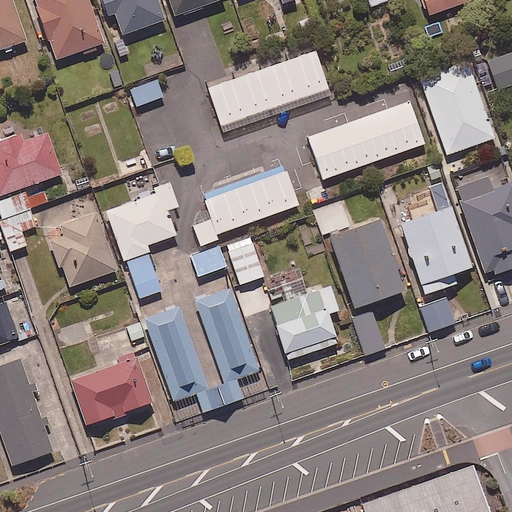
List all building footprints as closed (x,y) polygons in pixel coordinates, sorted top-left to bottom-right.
[(0,0),(0,47),(24,39),(11,0),(0,0)] [(102,41),(87,0),(33,0),(54,58),(102,41)] [(163,18),(156,0),(101,0),(106,12),(113,10),(121,33),(163,18)] [(212,0),(169,0),(175,14),(212,0)] [(420,0),(425,14),(464,0),(420,0)] [(315,49),(207,86),(221,125),(329,88),(315,49)] [(511,83),(511,50),(487,59),(497,88),(511,83)] [(493,136),(466,59),(419,76),(446,153),(493,136)] [(161,95),(155,79),(128,89),(135,105),(161,95)] [(408,100),(306,136),(321,178),(423,141),(408,100)] [(0,139),(0,192),(60,172),(43,125),(0,139)] [(284,170),(203,200),(210,218),(192,225),(199,245),(216,238),(214,233),(296,203),(284,170)] [(493,272),(511,265),(511,184),(511,181),(490,188),(484,172),(453,182),(483,269),(491,266),(493,272)] [(469,264),(440,180),(427,185),(435,207),(398,220),(423,292),(454,281),(450,271),(469,264)] [(153,192),(107,208),(139,298),(161,290),(145,244),(174,233),(165,208),(176,204),(168,181),(151,187),(153,192)] [(0,218),(0,223),(9,251),(25,245),(20,229),(34,225),(23,192),(0,199),(0,214),(1,218),(0,218)] [(354,225),(344,199),(315,210),(352,306),(403,287),(375,217),(354,225)] [(114,269),(94,212),(61,223),(63,230),(48,235),(65,286),(114,269)] [(262,275),(249,235),(225,243),(238,283),(262,275)] [(218,246),(190,255),(197,275),(225,265),(218,246)] [(278,283),(283,300),(269,304),(285,357),(335,342),(326,311),(336,308),(329,286),(305,293),(300,276),(278,283)] [(228,287),(193,299),(223,381),(235,377),(257,369),(228,287)] [(453,322),(445,296),(419,305),(428,330),(453,322)] [(0,341),(16,336),(4,300),(0,300),(0,341)] [(177,305),(143,317),(173,400),(195,391),(207,387),(177,305)] [(383,348),(371,310),(351,316),(363,354),(383,348)] [(136,356),(96,369),(70,377),(84,421),(150,400),(136,356)] [(51,449),(18,358),(0,364),(0,431),(11,464),(51,449)] [(242,396),(235,377),(223,381),(207,387),(195,391),(202,411),(242,396)] [(488,511),(469,461),(358,501),(362,511),(488,511)]
